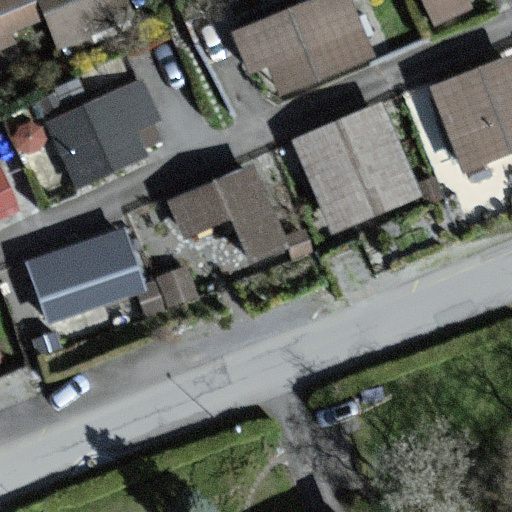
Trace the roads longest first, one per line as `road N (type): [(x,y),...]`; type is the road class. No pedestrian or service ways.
road 1 (residential): [(0,245),(511,27)]
road 2 (residential): [(511,275),(0,481)]
